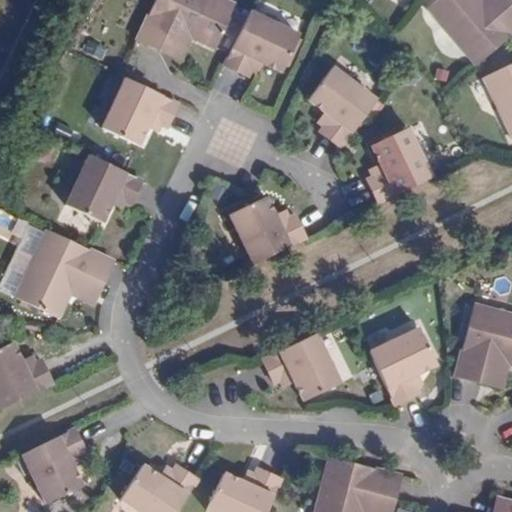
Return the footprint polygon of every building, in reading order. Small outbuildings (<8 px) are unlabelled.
[(173,27),(191,36),(214,48),(234,6),(221,0),(154,0),(135,40),(161,52),(173,27)] [(436,0),(427,9),(477,64),(511,34),(511,0),(507,0),(493,13),(480,0),(436,0)] [(480,0),(493,13),(507,0),(480,0)] [(297,36),(248,13),(223,65),(248,77),(251,71),(256,60),(264,64),(281,71),(297,36)] [(180,61),(191,36),(173,27),(161,52),(180,61)] [(256,60),(251,71),(259,74),(264,64),(256,60)] [(511,63),(483,77),(511,136),(511,63)] [(340,148),(376,99),(333,66),(306,101),(323,114),(330,119),(322,129),(319,132),(340,148)] [(178,104),(124,79),(101,129),(137,146),(146,128),(150,120),(160,125),(166,128),(178,104)] [(330,119),(323,114),(315,124),(322,129),(330,119)] [(150,120),(146,128),(156,132),(160,125),(150,120)] [(378,203),(431,178),(407,129),(370,146),(379,165),(382,172),(372,177),(367,179),(378,203)] [(141,181),(88,156),(64,206),(100,223),(110,203),(113,197),(122,201),(130,205),(141,181)] [(382,172),(379,165),(369,170),(372,177),(382,172)] [(113,197),(110,203),(119,208),(122,201),(113,197)] [(254,264),(306,239),(295,216),(289,218),(278,224),(274,216),(265,197),(229,214),(254,264)] [(278,224),(289,218),(286,210),(274,216),(278,224)] [(112,261),(45,230),(13,297),(57,318),(70,292),(78,275),(101,285),(112,261)] [(78,275),(70,292),(93,303),(101,285),(78,275)] [(489,357),(507,362),(511,363),(511,315),(472,305),(453,377),(481,385),(489,357)] [(417,328),(368,352),(394,406),(418,394),(416,389),(410,378),(417,375),(436,366),(417,328)] [(338,384),(314,334),(261,360),(273,385),(278,383),(290,377),(293,384),(301,402),(338,384)] [(0,349),(0,409),(52,384),(40,361),(35,364),(24,369),(20,362),(11,344),(0,349)] [(31,356),(20,362),(24,369),(35,364),(31,356)] [(499,389),(507,362),(489,357),(481,385),(499,389)] [(422,386),(417,375),(410,378),(416,389),(422,386)] [(281,389),(293,384),(290,377),(278,383),(281,389)] [(74,429),(21,455),(44,505),(82,487),(73,469),(70,461),(80,457),(86,454),(74,429)] [(70,461),(73,469),(84,464),(80,457),(70,461)] [(364,511),(369,496),(392,502),(399,477),(330,457),(313,511),(364,511)] [(137,511),(176,511),(197,480),(175,466),(172,471),(165,481),(159,478),(143,466),(120,500),(137,511)] [(165,481),(172,471),(166,467),(159,478),(165,481)] [(209,511),(265,511),(280,480),(257,469),(254,475),(248,487),(241,484),(223,475),(206,510),(209,511)] [(248,487),(254,475),(247,472),(241,484),(248,487)] [(389,511),(392,502),(369,496),(364,511),(389,511)] [(511,511),(511,502),(496,498),(492,511),(511,511)]
